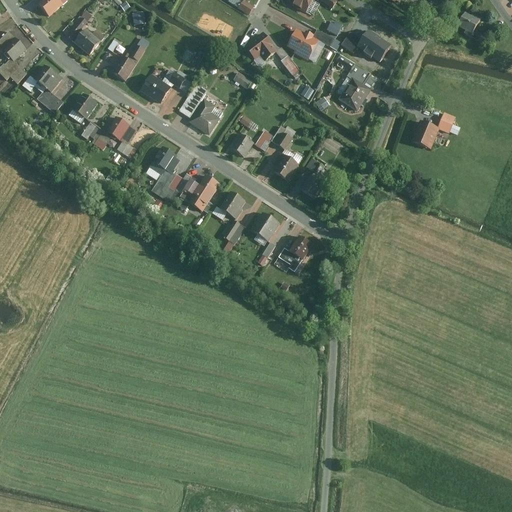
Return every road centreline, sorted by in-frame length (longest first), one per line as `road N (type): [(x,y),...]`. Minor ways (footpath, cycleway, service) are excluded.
road 1 (residential): [(9,0),(77,73),(346,247)]
road 2 (residential): [(421,41),(346,247)]
road 3 (residential): [(346,247),(334,386)]
road 4 (track): [(334,386),(322,511)]
